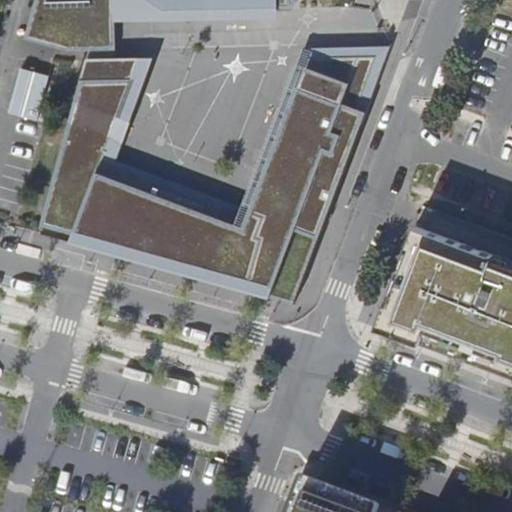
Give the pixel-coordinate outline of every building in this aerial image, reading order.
[(35,0),(25,38),(69,50),(89,50),(117,49),(116,22),(116,13),(276,8),(293,8),(292,0),(35,0)] [(116,13),(116,22),(276,17),(276,8),(116,13)] [(368,111),(393,44),(304,46),(245,205),(119,159),(117,163),(144,173),(139,186),(152,191),(155,183),(210,203),(207,211),(221,216),(226,202),(252,212),(298,84),(368,111)] [(87,57),(81,79),(136,78),(122,116),(133,120),(155,56),(117,57),(117,49),(89,50),(90,57),(87,57)] [(21,67),(6,114),(36,123),(50,76),(21,67)] [(144,173),(117,163),(119,159),(133,120),(122,116),(136,78),(81,79),(50,191),(63,195),(54,228),(74,234),(269,288),(267,297),(270,297),(280,270),(305,279),(368,111),(298,84),(252,212),(226,202),(221,216),(207,211),(210,203),(155,183),(152,191),(139,186),(144,173)] [(63,195),(50,191),(41,225),(54,228),(63,195)] [(511,268),(493,261),(495,255),(416,226),(408,250),(411,252),(392,305),(388,304),(379,329),(423,345),(429,331),(503,359),(504,356),(511,358),(511,268)] [(72,242),(267,297),(269,288),(74,234),(72,242)] [(411,252),(408,250),(388,304),(392,305),(411,252)] [(280,270),(270,297),(295,304),(305,279),(280,270)] [(429,331),(423,345),(511,378),(511,358),(504,356),(503,359),(429,331)] [(286,511),(294,511),(300,497),(307,500),(313,486),(305,483),(307,478),(300,475),(286,511)] [(381,511),(383,506),(307,478),(305,483),(313,486),(307,500),(300,497),(294,511),(381,511)]
